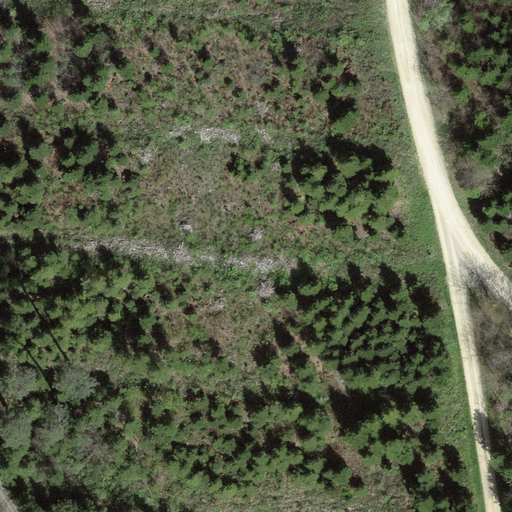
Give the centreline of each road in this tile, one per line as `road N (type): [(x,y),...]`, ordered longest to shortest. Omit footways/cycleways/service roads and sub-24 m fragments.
road 1 (unclassified): [(511,296),(444,209),(394,0)]
road 2 (track): [(444,209),(499,511)]
